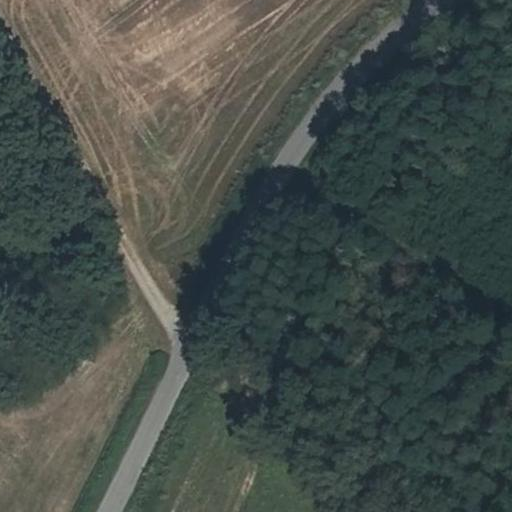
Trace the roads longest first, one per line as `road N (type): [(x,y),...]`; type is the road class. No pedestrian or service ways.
road 1 (unclassified): [(452,0),(375,52),(305,143),(112,511)]
road 2 (track): [(203,334),(151,288),(0,15)]
